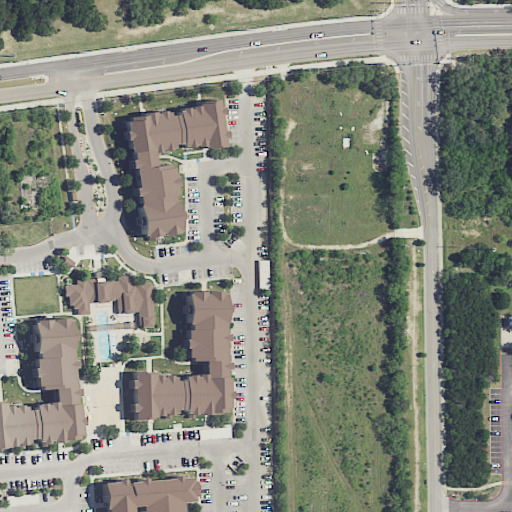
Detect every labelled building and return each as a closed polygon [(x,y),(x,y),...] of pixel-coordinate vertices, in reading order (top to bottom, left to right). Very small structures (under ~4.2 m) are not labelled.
[(141,237),(123,113),(215,100),(221,142),(152,152),(154,164),(170,162),(179,231),(141,237)] [(74,279),(131,274),(132,282),(150,280),(154,326),(138,328),(137,311),(116,313),(115,300),(87,303),(88,312),(77,312),(76,304),(66,304),(64,284),(75,283),(74,279)] [(223,290),(227,414),(134,417),(133,374),(203,372),(202,361),(186,361),(184,291),(223,290)] [(67,315),(79,439),(0,446),(0,404),(52,399),(50,387),(34,389),(28,319),(67,315)] [(140,511),(140,504),(129,505),(129,511),(103,511),(101,481),(191,475),(193,500),(180,501),(180,511),(140,511)]
